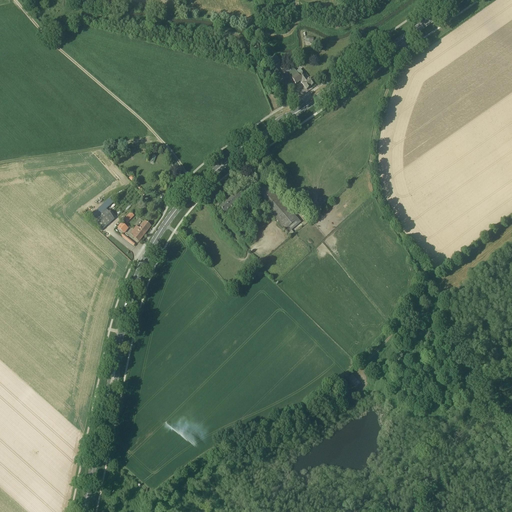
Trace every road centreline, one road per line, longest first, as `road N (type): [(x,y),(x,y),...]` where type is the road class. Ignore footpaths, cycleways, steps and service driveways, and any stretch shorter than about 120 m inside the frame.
road 1 (primary): [(115,359),(156,237),(198,185),(265,133)]
road 2 (track): [(402,50),(377,116),(371,163),(377,199),(426,284)]
road 3 (track): [(164,143),(15,0)]
road 4 (primary): [(295,112),(459,0)]
road 5 (track): [(0,162),(164,143)]
road 6 (primary): [(83,511),(108,391)]
